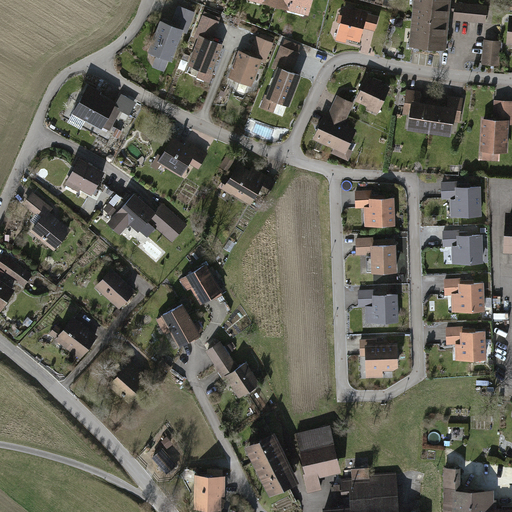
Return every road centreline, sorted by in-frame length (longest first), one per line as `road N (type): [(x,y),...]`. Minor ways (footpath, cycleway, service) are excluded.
road 1 (residential): [(332,172),(398,176),(413,189),(418,373),(385,394),(357,396),(343,386),(335,176)]
road 2 (residential): [(285,155),(327,71),(345,58),(511,80)]
road 3 (unclassified): [(159,500),(0,343)]
road 4 (residential): [(93,61),(116,82),(211,131),(285,155)]
road 5 (residential): [(0,212),(51,90),(93,61)]
road 6 (residential): [(261,511),(190,374),(196,350)]
road 7 (residential): [(159,500),(0,445)]
